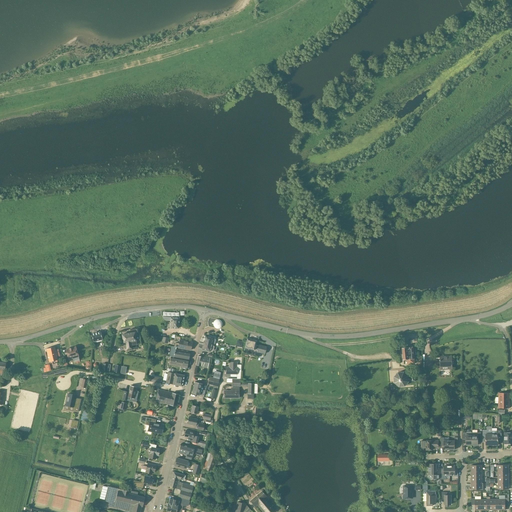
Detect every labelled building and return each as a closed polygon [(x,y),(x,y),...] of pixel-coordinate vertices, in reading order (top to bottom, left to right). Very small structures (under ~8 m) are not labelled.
[(179,318),(171,317),(170,328),(178,328),(179,318)] [(221,328),(223,320),(215,319),(213,327),(221,328)] [(102,339),(101,332),(91,334),(93,341),(102,339)] [(135,332),(122,334),(123,342),(124,342),(126,349),(133,348),(132,344),(137,343),(136,340),(135,332)] [(206,336),(204,342),(211,344),(217,345),(218,339),(216,338),(215,336),(209,335),(208,336),(206,336)] [(257,341),(247,338),(245,347),(254,350),(257,341)] [(174,347),(176,347),(190,350),(192,342),(180,340),(179,343),(175,343),(174,347)] [(211,344),(204,342),(203,349),(212,351),(215,352),(217,345),(211,344)] [(257,352),(265,354),(266,346),(259,344),(257,352)] [(55,350),(55,346),(46,349),(49,362),(50,361),(50,363),(52,363),(52,361),(55,360),(56,362),(57,361),(57,360),(58,360),(57,357),(60,356),(58,349),(55,350)] [(76,347),(66,349),(68,359),(72,357),(73,358),(74,362),(79,360),(78,357),(79,357),(76,347)] [(170,356),(171,356),(174,357),(189,360),(190,352),(175,350),(176,347),(174,347),(171,347),(170,356)] [(415,364),(414,358),(413,347),(402,348),(403,359),(407,359),(407,364),(415,364)] [(210,358),(198,355),(196,365),(201,366),(208,367),(210,358)] [(174,357),(171,356),(169,365),(187,368),(189,360),(174,357)] [(448,368),(452,368),(451,356),(447,356),(447,357),(441,357),(441,370),(448,369),(448,368)] [(232,379),(232,383),(240,383),(240,379),(241,365),(237,365),(237,362),(229,362),(229,367),(226,367),(226,377),(230,377),(230,374),(237,374),(237,379),(232,379)] [(184,376),(168,372),(166,383),(182,386),(184,376)] [(408,376),(404,372),(398,373),(394,377),(395,383),(399,386),(405,386),(409,381),(411,381),(415,381),(415,375),(411,375),(411,376),(408,376)] [(195,382),(193,388),(205,391),(207,386),(202,384),(202,383),(195,382)] [(248,387),(247,394),(248,394),(254,394),(254,393),(257,393),(257,384),(254,384),(248,383),(248,387)] [(129,392),(124,391),(122,399),(127,400),(128,397),(134,398),(137,387),(130,386),(129,392)] [(239,398),(239,388),(231,388),(231,391),(224,391),(224,398),(239,398)] [(166,404),(168,392),(158,390),(155,401),(166,404)] [(57,406),(59,392),(52,391),(50,406),(57,406)] [(168,392),(166,404),(169,405),(176,406),(179,394),(172,393),(168,392)] [(66,405),(73,407),(72,411),(78,412),(80,401),(75,400),(75,399),(75,398),(76,395),(68,393),(66,405)] [(509,393),(499,393),(499,408),(509,408),(509,393)] [(204,408),(192,405),(191,412),(197,413),(197,411),(203,412),(204,408)] [(80,419),(87,421),(90,411),(83,409),(80,419)] [(146,417),(146,421),(150,422),(148,431),(162,434),(164,425),(155,423),(156,419),(146,417)] [(204,424),(197,423),(197,419),(189,417),(188,424),(198,426),(197,429),(203,431),(204,424)] [(184,435),(185,436),(184,437),(193,439),(192,442),(197,443),(199,437),(194,435),(194,432),(186,430),(185,433),(184,433),(184,435)] [(492,445),(492,431),(488,431),(488,430),(483,430),(483,437),(486,437),(486,445),(492,445)] [(497,431),(492,431),(492,445),(498,445),(498,442),(501,442),(501,431),(497,431)] [(466,445),(472,445),(472,433),(462,433),(462,439),(466,439),(466,445)] [(472,433),(472,445),(478,445),(478,436),(481,436),(481,433),(472,433)] [(441,437),(441,446),(444,446),(444,450),(449,450),(449,441),(444,441),(444,437),(441,437)] [(455,441),(449,441),(449,450),(455,450),(455,443),(458,443),(458,438),(455,438),(455,441)] [(421,441),(421,446),(423,446),(423,448),(426,448),(426,450),(433,450),(433,447),(439,447),(439,441),(426,441),(424,441),(421,441)] [(194,447),(181,444),(178,452),(186,455),(185,458),(191,460),(193,453),(201,455),(202,450),(194,448),(194,447)] [(160,449),(151,447),(149,458),(155,459),(156,455),(158,456),(160,449)] [(208,453),(203,469),(201,473),(204,474),(205,470),(213,472),(216,462),(217,462),(219,457),(208,453)] [(188,461),(177,458),(174,465),(186,469),(188,461)] [(142,465),(141,469),(146,470),(145,472),(152,474),(152,471),(154,472),(156,465),(147,463),(147,467),(142,465)] [(201,466),(195,464),(192,473),(198,475),(201,466)] [(437,472),(437,464),(429,464),(429,475),(433,475),(433,479),(440,479),(440,472),(437,472)] [(450,475),(450,466),(444,466),(444,472),(441,472),(441,479),(446,479),(447,478),(447,475),(450,475)] [(455,466),(450,466),(450,475),(455,475),(455,476),(458,476),(458,473),(455,473),(455,466)] [(190,500),(193,486),(181,483),(179,482),(180,479),(181,479),(182,474),(172,471),(170,479),(168,486),(181,490),(179,498),(190,500)] [(154,480),(153,479),(153,478),(145,477),(145,475),(142,474),(141,478),(141,482),(133,480),(132,486),(143,488),(144,483),(151,484),(152,481),(153,481),(154,480)] [(209,477),(202,474),(200,479),(198,485),(202,486),(203,483),(206,484),(209,485),(211,480),(208,479),(209,477)] [(114,507),(118,489),(108,486),(104,501),(109,502),(108,506),(114,507)] [(412,494),(412,486),(403,486),(404,498),(411,498),(411,495),(412,495),(412,494)] [(118,489),(114,507),(132,511),(131,511),(140,511),(141,506),(142,507),(144,497),(137,495),(138,493),(123,489),(123,490),(118,489)] [(262,491),(250,501),(254,507),(257,505),(262,511),(272,511),(276,509),(267,498),(268,497),(266,495),(264,493),(262,491)] [(447,495),(447,492),(442,492),(442,498),(445,498),(445,505),(451,504),(451,495),(447,495)] [(433,496),(433,494),(427,494),(427,506),(433,506),(433,504),(436,504),(436,496),(433,496)] [(475,510),(481,510),(481,499),(475,499),(475,498),(471,498),(471,505),(475,505),(475,510)] [(505,499),(499,499),(499,510),(505,510),(505,505),(509,505),(509,498),(505,498),(505,499)] [(168,504),(166,510),(173,511),(180,511),(181,510),(182,510),(183,506),(181,505),(182,502),(190,504),(190,501),(189,501),(182,499),(182,501),(170,499),(169,504),(168,504)] [(246,503),(237,502),(235,511),(245,511),(247,511),(250,509),(247,505),(245,507),(246,503)]
